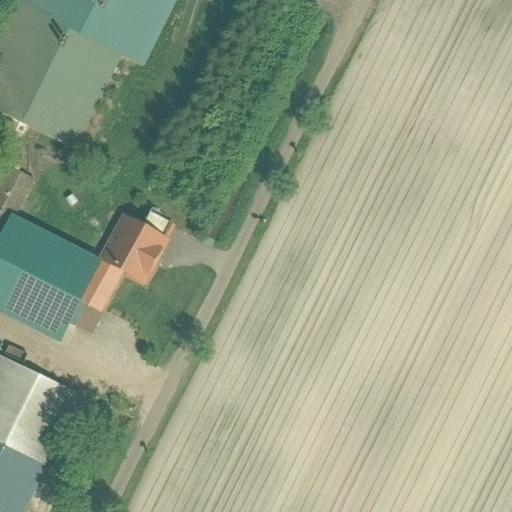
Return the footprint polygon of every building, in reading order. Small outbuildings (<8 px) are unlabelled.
[(17,0),(14,7),(140,66),(172,0),(17,0)] [(118,58),(14,7),(0,35),(0,115),(72,151),(118,58)] [(143,286),(165,241),(122,220),(100,265),(143,286)] [(100,266),(14,222),(0,248),(0,313),(60,344),(100,266)] [(17,511),(75,396),(0,358),(0,509),(5,511),(17,511)]
